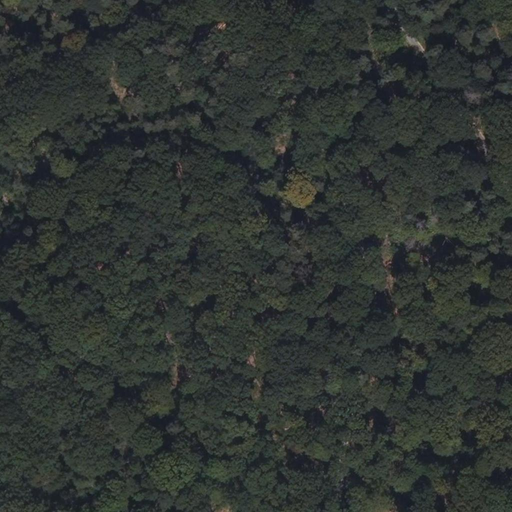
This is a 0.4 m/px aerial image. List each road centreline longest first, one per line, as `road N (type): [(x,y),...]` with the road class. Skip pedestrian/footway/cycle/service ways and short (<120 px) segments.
road 1 (track): [(384,0),(511,181)]
road 2 (track): [(198,0),(0,98)]
